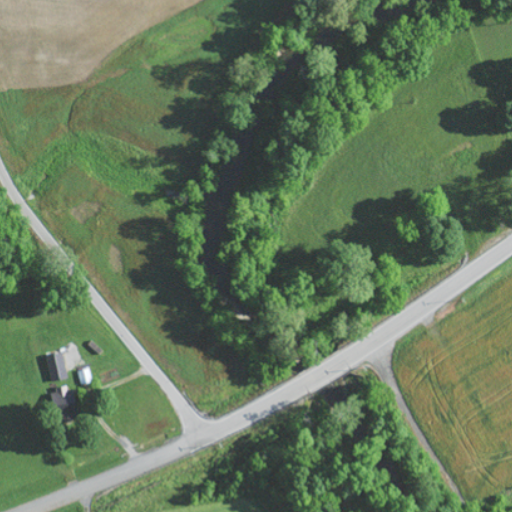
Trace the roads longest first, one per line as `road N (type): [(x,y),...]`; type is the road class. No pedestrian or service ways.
road 1 (secondary): [(203,436),(33,228),(0,163)]
road 2 (secondary): [(342,363),(511,243)]
road 3 (residential): [(20,511),(203,436)]
